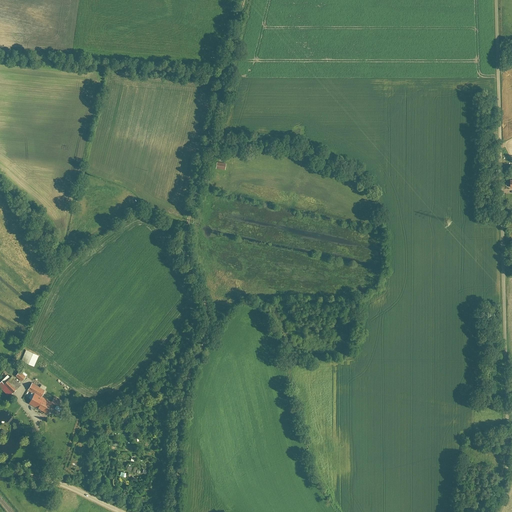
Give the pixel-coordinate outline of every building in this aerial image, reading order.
[(225,302),(222,307),(229,312),(232,306),(225,302)] [(26,365),(33,368),(37,357),(31,355),(26,365)] [(19,371),(15,377),(22,382),(26,377),(19,371)] [(11,375),(6,381),(16,388),(20,383),(11,375)] [(6,383),(0,389),(0,390),(8,398),(15,390),(6,383)] [(44,391),(32,385),(29,391),(41,397),(44,391)] [(27,391),(22,400),(46,413),(50,404),(27,391)] [(59,401),(55,410),(60,412),(64,404),(59,401)]
